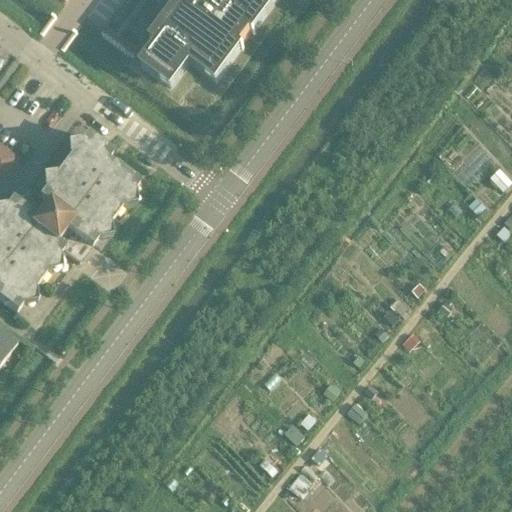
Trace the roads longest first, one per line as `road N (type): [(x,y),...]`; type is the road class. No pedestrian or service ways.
road 1 (unknown): [(511,201),(262,511)]
road 2 (tertiary): [(220,209),(0,499)]
road 3 (residential): [(220,209),(0,35)]
road 4 (tertiary): [(377,0),(220,209)]
